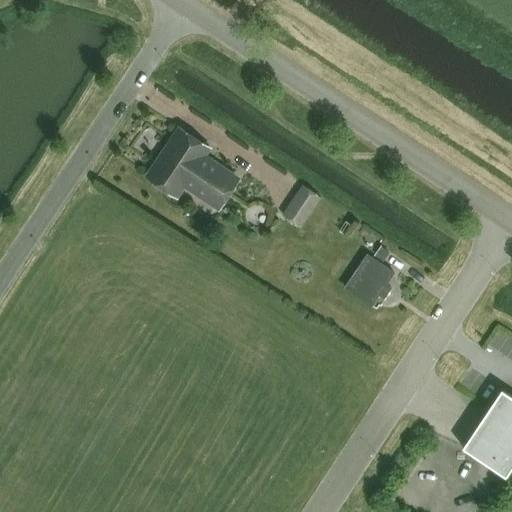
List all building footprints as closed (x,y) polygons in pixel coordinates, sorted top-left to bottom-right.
[(219,207),(238,179),(194,149),(199,141),(181,128),(162,157),(158,158),(156,161),(155,163),(155,166),(152,172),(170,184),(175,177),(219,207)] [(303,183),(282,213),(302,226),(322,196),(303,183)] [(382,246),(376,255),(384,261),(391,252),(382,246)] [(385,297),(392,287),(387,284),(395,272),(368,254),(346,287),(372,305),(380,293),(385,297)] [(507,476),(511,469),(511,395),(502,389),(464,447),(507,476)]
